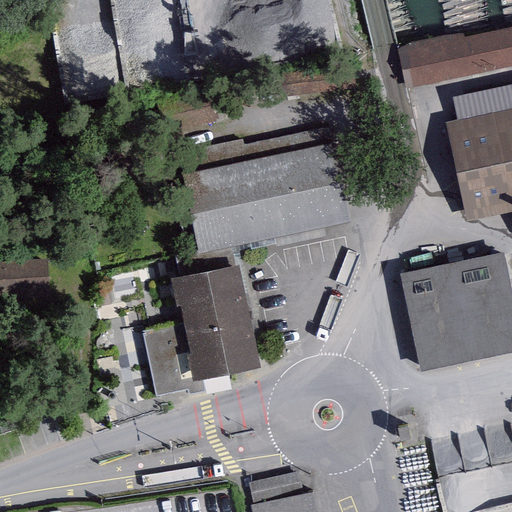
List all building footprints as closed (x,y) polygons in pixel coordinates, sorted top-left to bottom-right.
[(446,35),(411,42),(399,50),(408,89),(511,67),(511,27),(465,37),(464,34),(446,35)] [(354,64),(274,74),(277,98),(357,88),(354,64)] [(208,90),(156,102),(164,133),(216,121),(208,90)] [(511,114),(455,126),(472,212),(507,204),(511,202),(511,114)] [(173,168),(190,253),(198,251),(199,254),(233,247),(250,244),(251,250),(277,245),(277,246),(326,237),(325,229),(351,224),(332,127),(245,144),(244,139),(189,150),(192,164),(173,168)] [(135,156),(110,162),(115,181),(139,175),(135,156)] [(107,183),(93,184),(95,213),(109,212),(107,183)] [(176,256),(180,278),(171,279),(177,307),(181,306),(185,323),(143,331),(156,396),(189,389),(190,394),(207,391),(206,389),(231,384),(229,376),(261,369),(240,266),(236,266),(233,247),(199,254),(198,251),(190,253),(176,256)] [(511,288),(505,252),(401,273),(422,371),(511,352),(511,288)] [(0,301),(51,298),(49,258),(0,261),(0,301)] [(297,472),(252,481),(255,499),(301,489),(297,472)] [(318,511),(313,490),(262,501),(264,511),(318,511)]
